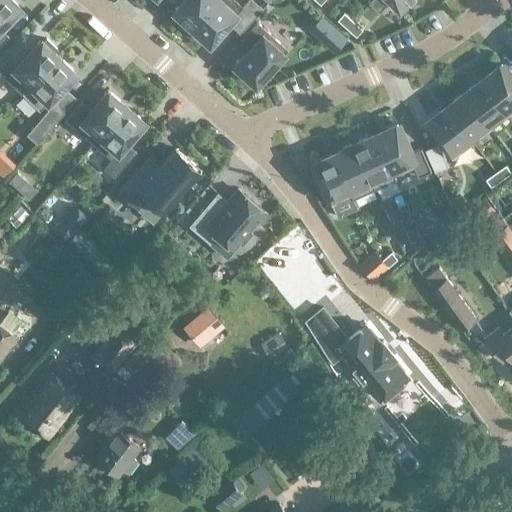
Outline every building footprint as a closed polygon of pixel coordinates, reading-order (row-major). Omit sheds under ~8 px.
[(12,0),(0,0),(0,42),(8,35),(0,27),(0,26),(19,7),(12,0)] [(182,0),(173,11),(191,27),(214,0),(182,0)] [(235,0),(214,0),(191,27),(208,43),(227,22),(240,33),(262,8),(253,0),(245,0),(241,5),(235,0)] [(380,12),(390,1),(401,11),(410,0),(370,0),(369,2),(380,12)] [(347,27),(354,20),(344,12),(338,19),(347,27)] [(363,29),(354,20),(347,27),(357,36),(363,29)] [(248,47),(232,65),(255,85),(287,49),(256,21),(240,39),(248,47)] [(338,49),(348,37),(338,28),(328,40),(338,49)] [(21,93),(58,56),(54,52),(57,48),(46,38),(43,41),(41,39),(14,66),(6,58),(0,63),(0,81),(4,77),(21,93)] [(75,72),(58,56),(21,93),(38,110),(75,72)] [(511,77),(501,64),(482,78),(507,111),(506,111),(511,118),(511,77)] [(507,111),(482,78),(464,92),(489,125),(506,111),(507,111)] [(93,143),(125,105),(107,90),(90,109),(80,101),(64,119),(93,143)] [(489,125),(464,92),(446,106),(471,138),(489,125)] [(25,133),(36,143),(63,112),(52,103),(25,133)] [(125,142),(143,121),(125,105),(93,143),(110,158),(103,167),(114,176),(136,151),(125,142)] [(471,138),(446,106),(427,121),(452,153),(471,138)] [(432,170),(421,147),(410,152),(397,124),(383,130),(383,131),(376,134),(394,175),(395,174),(414,166),(419,176),(432,170)] [(394,175),(376,134),(368,137),(355,143),(375,189),(397,179),(395,174),(394,175)] [(375,189),(355,143),(341,149),(334,152),(352,194),(351,194),(353,198),(375,189)] [(449,166),(438,143),(426,149),(436,172),(449,166)] [(147,196),(163,210),(199,169),(175,148),(155,170),(145,161),(119,191),(137,207),(147,196)] [(352,194),(334,152),(327,156),(326,155),(312,162),(331,203),(351,194),(352,194)] [(502,179),(511,172),(506,164),(496,171),(502,179)] [(491,186),(502,179),(496,171),(486,178),(491,186)] [(212,197),(188,225),(209,242),(216,234),(232,248),(240,239),(243,241),(251,232),(248,229),(264,211),(238,189),(228,201),(227,201),(222,202),(221,204),(213,197),(212,197)] [(432,211),(417,223),(430,237),(444,224),(432,211)] [(65,240),(73,231),(59,220),(51,229),(65,240)] [(511,228),(508,224),(502,228),(493,233),(508,256),(511,253),(511,228)] [(417,225),(406,230),(411,242),(418,249),(427,241),(426,240),(420,234),(417,225)] [(444,256),(445,257),(446,257),(447,258),(448,258),(449,258),(450,259),(451,259),(452,259),(453,258),(454,258),(455,258),(456,257),(457,256),(458,255),(459,254),(459,253),(459,252),(460,252),(460,251),(460,250),(460,249),(460,248),(459,247),(459,246),(458,245),(458,244),(457,243),(456,243),(456,242),(455,242),(454,242),(454,241),(453,241),(452,241),(451,241),(450,241),(449,241),(448,241),(447,242),(446,242),(446,243),(445,243),(444,244),(443,245),(443,246),(442,247),(442,248),(442,249),(442,250),(442,251),(442,252),(443,253),(443,254),(443,255),(444,255),(444,256)] [(388,266),(398,258),(392,251),(382,259),(388,266)] [(388,266),(382,259),(376,252),(362,265),(374,279),(388,266)] [(423,277),(443,304),(462,330),(478,318),(459,292),(440,265),(423,277)] [(85,266),(43,311),(60,327),(102,282),(85,266)] [(199,314),(185,329),(201,345),(223,323),(207,306),(199,314)] [(323,307),(307,320),(333,361),(343,352),(354,365),(349,369),(360,383),(365,379),(381,398),(408,376),(393,358),(396,355),(394,352),(386,342),(384,339),(381,342),(366,324),(348,338),(342,331),(323,307)] [(0,357),(16,335),(0,323),(0,357)] [(511,327),(504,333),(499,326),(486,335),(504,361),(511,354),(511,327)] [(135,343),(134,342),(116,327),(91,356),(110,372),(135,343)] [(272,359),(289,348),(278,331),(261,342),(272,359)] [(166,346),(151,332),(121,364),(136,378),(166,346)] [(49,371),(17,412),(48,437),(81,396),(49,371)] [(289,374),(232,419),(245,435),(301,388),(289,374)] [(96,433),(109,418),(99,410),(86,425),(96,433)] [(180,449),(196,433),(182,419),(166,436),(180,449)] [(136,460),(131,456),(138,446),(116,429),(95,457),(118,474),(122,468),(128,472),(136,460)] [(197,447),(169,469),(181,485),(209,461),(197,447)] [(230,478),(211,493),(223,509),(242,494),(240,491),(232,481),(230,478)] [(369,481),(330,510),(331,511),(369,511),(385,501),(369,481)] [(286,511),(280,503),(268,511),(286,511)]
